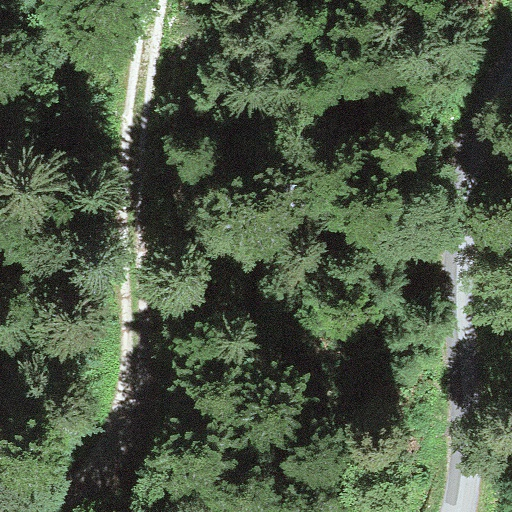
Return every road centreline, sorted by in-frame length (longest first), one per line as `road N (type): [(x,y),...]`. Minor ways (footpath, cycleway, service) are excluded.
road 1 (track): [(47,511),(89,477),(113,434),(126,350),(125,185),(152,0)]
road 2 (unclassified): [(461,511),(473,462),(460,264),(464,200),(478,111),(511,56)]
